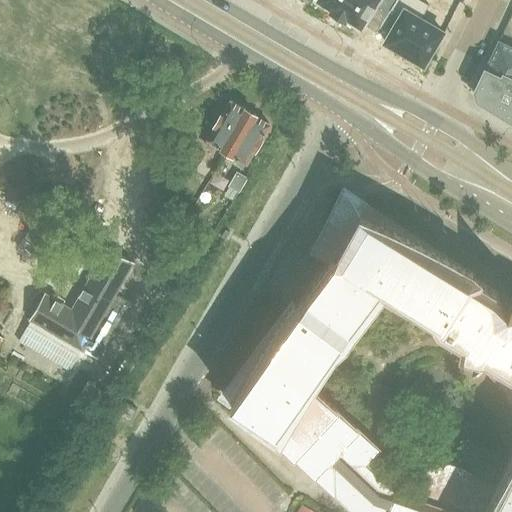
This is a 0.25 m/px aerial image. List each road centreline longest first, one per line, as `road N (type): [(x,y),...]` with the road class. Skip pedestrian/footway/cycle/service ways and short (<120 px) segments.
road 1 (unclassified): [(111,511),(343,112)]
road 2 (secondary): [(431,124),(212,0)]
road 3 (secondary): [(158,0),(343,112)]
road 4 (secondary): [(343,112),(511,217)]
road 5 (residential): [(431,124),(488,0)]
